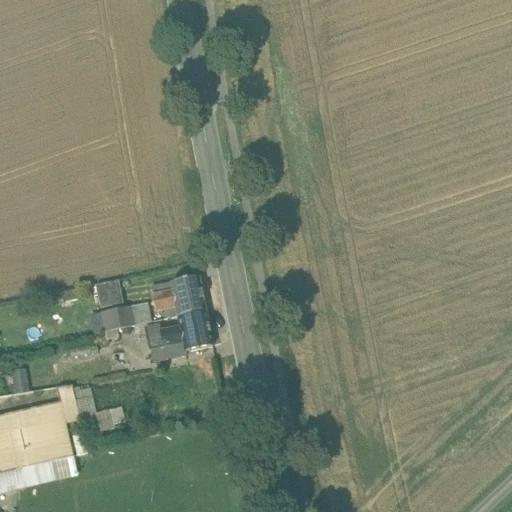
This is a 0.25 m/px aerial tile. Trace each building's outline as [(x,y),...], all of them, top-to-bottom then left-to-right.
[(199,279),(157,287),(159,296),(152,297),(154,304),(152,305),(152,306),(154,306),(156,313),(164,311),(167,320),(178,318),(206,313),(199,279)] [(119,281),(96,286),(100,309),(124,305),(119,281)] [(78,290),(64,293),(65,303),(80,300),(78,290)] [(148,305),(101,314),(105,334),(118,331),(152,324),(148,305)] [(206,313),(178,318),(180,329),(160,333),(163,349),(184,344),(186,353),(213,348),(206,313)] [(159,328),(147,330),(152,351),(163,349),(160,333),(159,328)] [(118,331),(105,334),(107,340),(119,338),(118,331)] [(11,369),(13,392),(27,391),(26,369),(11,369)] [(61,403),(65,422),(96,415),(92,397),(75,401),(71,386),(58,389),(61,402),(61,403)] [(26,401),(26,406),(46,404),(44,390),(12,393),(13,402),(26,401)] [(61,402),(15,413),(15,414),(16,414),(28,467),(28,469),(74,458),(74,457),(73,457),(65,422),(61,403),(61,402)] [(110,412),(114,429),(127,426),(123,409),(110,412)] [(100,431),(114,429),(110,412),(96,415),(100,431)] [(15,413),(0,416),(0,475),(28,469),(28,467),(16,414),(15,414),(15,413)]
